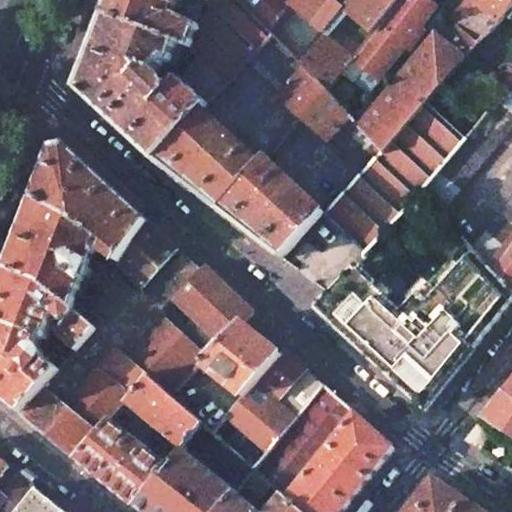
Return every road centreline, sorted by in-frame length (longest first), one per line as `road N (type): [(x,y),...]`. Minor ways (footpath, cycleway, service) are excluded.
road 1 (residential): [(432,446),(17,65)]
road 2 (residential): [(0,422),(108,511)]
road 3 (residential): [(511,346),(432,446)]
